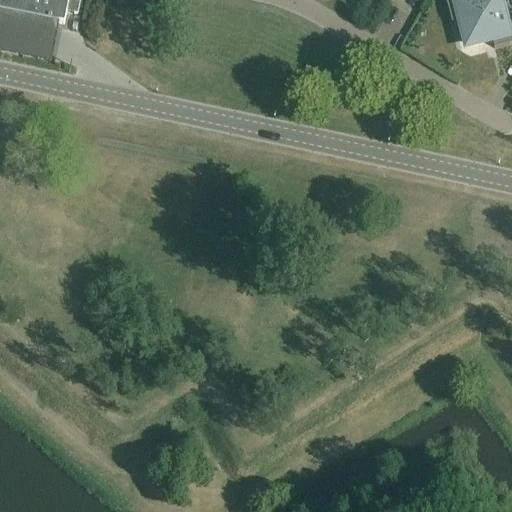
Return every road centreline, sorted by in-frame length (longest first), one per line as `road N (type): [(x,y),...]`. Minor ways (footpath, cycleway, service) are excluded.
road 1 (secondary): [(511,184),(0,74)]
road 2 (residential): [(510,127),(290,0)]
